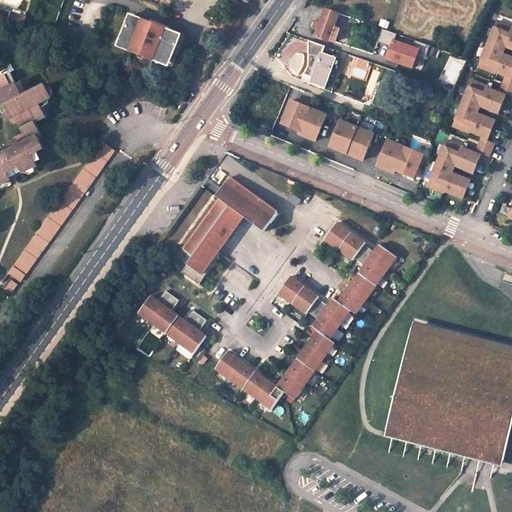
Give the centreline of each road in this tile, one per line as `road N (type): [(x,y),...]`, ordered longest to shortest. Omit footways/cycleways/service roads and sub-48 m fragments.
road 1 (primary): [(0,399),(182,142)]
road 2 (residential): [(200,116),(474,236)]
road 3 (residential): [(0,322),(136,136),(161,130),(182,142)]
road 4 (primary): [(200,116),(284,0)]
